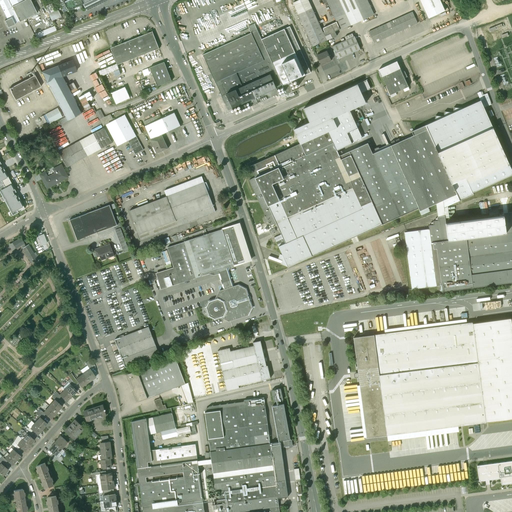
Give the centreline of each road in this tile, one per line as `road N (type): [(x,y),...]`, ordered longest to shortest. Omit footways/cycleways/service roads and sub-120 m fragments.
road 1 (tertiary): [(315,511),(272,310),(214,138)]
road 2 (residential): [(214,138),(461,25),(478,57)]
road 3 (residential): [(42,212),(214,138)]
road 4 (residential): [(106,381),(42,212)]
road 5 (tertiary): [(0,62),(155,2)]
road 6 (tertiary): [(214,138),(155,2)]
road 7 (residential): [(127,511),(106,381)]
